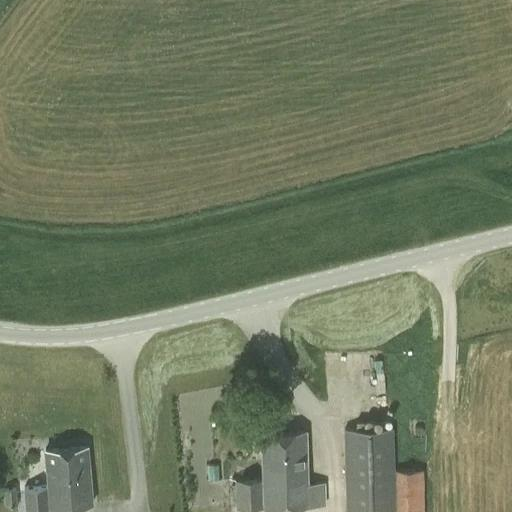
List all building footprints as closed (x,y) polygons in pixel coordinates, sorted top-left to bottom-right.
[(317,379),(340,380),(340,364),(352,364),(352,354),(317,354),(317,379)] [(394,511),(392,427),(344,429),(346,511),(394,511)] [(262,477),(235,479),(235,507),(263,505),(263,506),(325,505),(325,482),(308,483),(306,431),(261,432),(262,477)] [(24,487),(26,511),(52,511),(52,506),(93,503),(88,445),(45,448),(48,486),(24,487)] [(4,489),(6,506),(17,505),(16,488),(4,489)]
